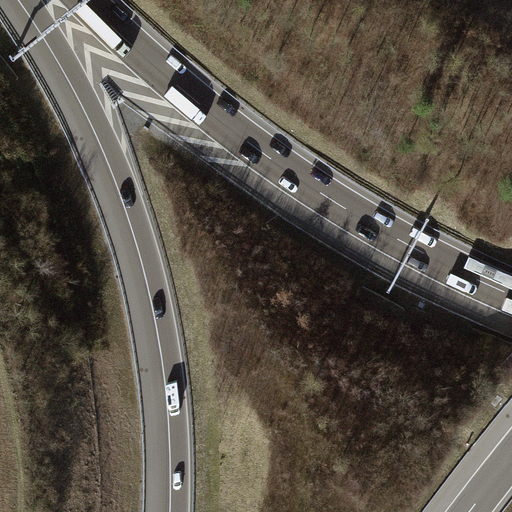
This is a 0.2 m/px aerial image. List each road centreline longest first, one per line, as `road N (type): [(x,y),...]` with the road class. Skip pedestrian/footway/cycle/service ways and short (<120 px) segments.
road 1 (motorway): [(30,0),(94,110),(148,248),(176,390),(179,511)]
road 2 (motorway): [(85,0),(188,94),(334,201),(511,294)]
